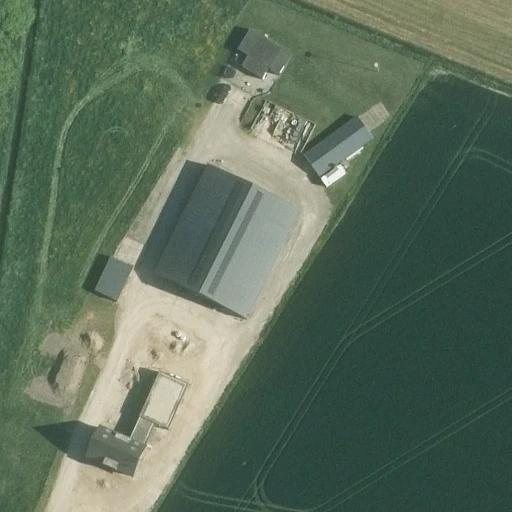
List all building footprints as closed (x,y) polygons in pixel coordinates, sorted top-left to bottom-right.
[(248,30),(236,51),(248,58),(241,68),(261,80),(268,69),(278,75),(290,54),(248,30)] [(372,139),(357,118),(303,157),(318,178),(372,139)] [(300,212),(208,166),(154,275),(246,321),(300,212)] [(133,268),(111,258),(95,292),(117,303),(133,268)] [(100,429),(87,458),(104,465),(103,467),(116,473),(117,471),(133,478),(146,449),(156,424),(155,424),(160,412),(164,414),(174,419),(189,386),(160,373),(129,442),(100,429)]
